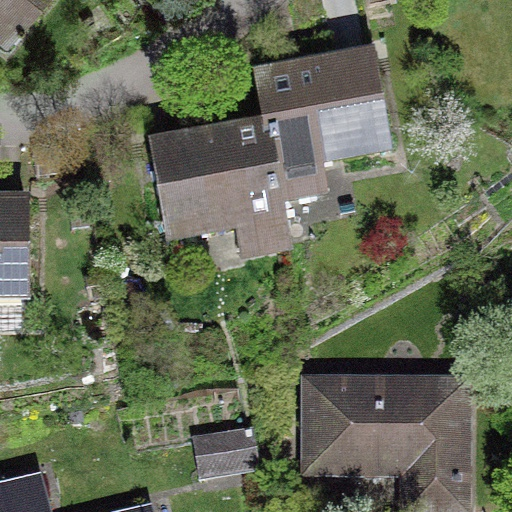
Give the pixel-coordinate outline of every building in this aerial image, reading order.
[(0,0),(0,27),(9,35),(37,0),(0,0)] [(258,80),(267,129),(278,195),(322,187),(318,162),(387,150),(372,60),(258,80)] [(267,129),(153,149),(169,239),(238,227),(242,251),(287,244),(278,195),(267,129)] [(0,299),(27,299),(27,205),(0,205),(0,299)] [(462,390),(311,390),(311,472),(410,472),(410,511),(461,511),(462,390)] [(252,432),(193,441),(199,481),(202,481),(259,471),(252,432)] [(0,511),(45,511),(38,484),(0,493),(0,511)]
